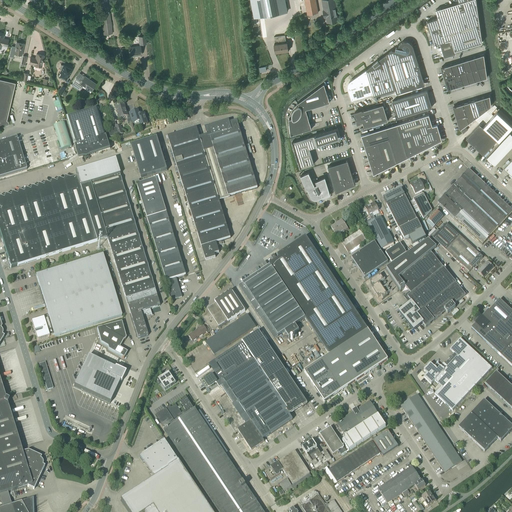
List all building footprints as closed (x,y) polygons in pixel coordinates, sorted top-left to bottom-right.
[(99,0),(104,36),(112,35),(110,15),(109,15),(107,0),(99,0)] [(287,12),(284,0),(251,0),(255,18),(287,12)] [(304,0),(307,14),(318,12),(315,0),(304,0)] [(321,0),(323,10),(324,17),(326,17),(327,22),(338,20),(336,9),(337,9),(335,0),(321,0)] [(433,45),(439,43),(443,57),(455,54),(454,51),(481,42),(475,0),(457,0),(458,3),(435,10),(436,12),(434,13),(435,16),(437,16),(437,18),(427,21),(426,20),(433,45)] [(7,46),(8,40),(3,38),(4,35),(0,34),(0,47),(1,48),(1,45),(7,46)] [(280,41),(282,51),(288,50),(287,42),(286,42),(286,40),(285,35),(279,36),(280,40),(280,41)] [(397,47),(395,47),(394,50),(391,50),(384,55),(395,89),(396,93),(422,85),(424,85),(413,47),(412,46),(412,45),(411,45),(411,44),(410,43),(409,43),(409,42),(408,42),(407,41),(406,41),(404,41),(403,41),(403,42),(402,42),(401,42),(400,43),(399,43),(399,44),(398,45),(397,46),(397,47)] [(15,46),(11,46),(9,56),(13,57),(14,54),(21,55),(24,44),(16,42),(15,46)] [(129,56),(141,54),(140,45),(128,47),(129,56)] [(41,69),(41,67),(44,55),(36,54),(35,58),(30,57),(29,63),(34,65),(34,66),(34,68),(35,69),(40,70),(41,69)] [(448,89),(487,77),(484,54),(442,67),(448,89)] [(384,55),(365,69),(373,94),(373,96),(395,89),(384,55)] [(63,65),(60,72),(61,73),(59,77),(65,80),(68,76),(69,77),(72,69),(63,65)] [(351,100),(373,94),(365,69),(350,80),(349,81),(348,82),(348,83),(347,84),(347,85),(347,86),(347,87),(347,89),(351,100)] [(71,85),(79,91),(83,86),(91,91),(96,84),(84,76),(81,82),(76,78),(71,85)] [(0,125),(9,123),(8,120),(6,120),(15,82),(0,78),(0,125)] [(292,117),(292,118),(289,119),(288,119),(290,135),(311,129),(305,110),(329,102),(324,83),(297,103),(298,106),(298,107),(297,107),(296,108),(295,108),(295,109),(294,110),(293,110),(293,111),(293,112),(292,112),(292,113),(292,114),(292,115),(292,116),(292,117)] [(431,107),(426,90),(392,101),(397,117),(431,107)] [(460,129),(491,106),(489,95),(455,106),(454,106),(459,124),(458,124),(460,129)] [(119,118),(127,116),(124,104),(116,107),(119,118)] [(357,121),(385,112),(382,104),(364,110),(364,109),(354,112),(357,121)] [(97,107),(66,117),(75,145),(79,158),(83,157),(86,157),(90,155),(110,149),(106,136),(97,107)] [(138,112),(130,114),(133,124),(139,122),(140,126),(147,124),(144,114),(139,116),(138,112)] [(385,112),(357,121),(357,123),(362,121),(364,128),(388,120),(385,112)] [(397,124),(401,135),(412,132),(432,126),(432,125),(428,114),(397,124)] [(257,188),(238,126),(237,121),(215,128),(214,125),(209,127),(210,129),(208,130),(209,135),(200,138),(197,128),(196,128),(168,137),(186,198),(182,199),(188,221),(193,220),(206,260),(215,257),(214,254),(219,253),(216,243),(230,238),(219,200),(228,197),(257,188)] [(64,122),(54,126),(61,150),(72,147),(64,122)] [(385,127),(389,139),(396,160),(407,156),(406,154),(407,154),(401,135),(397,124),(385,127)] [(412,132),(417,149),(428,145),(429,146),(437,142),(436,141),(438,140),(438,141),(440,140),(441,138),(437,124),(432,125),(432,126),(412,132)] [(465,138),(480,152),(483,155),(496,140),(489,133),(480,125),(479,124),(465,138)] [(108,131),(110,137),(123,133),(121,125),(116,126),(116,128),(114,128),(114,130),(108,131)] [(365,146),(378,142),(389,139),(385,127),(361,135),(363,142),(364,142),(365,146)] [(313,135),(292,142),(300,168),(314,163),(309,148),(316,146),(330,142),(340,138),(337,128),(326,131),(313,135)] [(401,135),(407,154),(418,151),(417,149),(412,132),(401,135)] [(494,165),(511,145),(511,135),(510,133),(486,158),(494,165)] [(16,137),(6,140),(0,142),(0,178),(27,170),(16,137)] [(157,138),(131,146),(141,179),(167,171),(157,139),(157,138)] [(378,142),(381,154),(369,158),(370,163),(372,172),(375,173),(385,168),(384,165),(396,162),(395,160),(396,160),(389,139),(378,142)] [(381,154),(378,142),(365,146),(369,158),(381,154)] [(0,235),(10,268),(107,238),(136,229),(119,175),(118,175),(117,170),(118,170),(115,159),(85,169),(88,179),(89,180),(79,183),(77,177),(70,179),(64,177),(63,181),(58,180),(57,183),(51,182),(50,185),(45,184),(43,187),(38,186),(37,189),(31,188),(30,191),(25,190),(24,193),(18,192),(17,195),(12,194),(10,197),(5,196),(4,200),(0,198),(0,235)] [(335,192),(354,183),(347,160),(327,166),(335,192)] [(437,203),(482,245),(511,213),(511,210),(469,170),(437,203)] [(317,199),(318,198),(322,196),(322,198),(332,193),(330,194),(324,177),(315,181),(317,184),(314,185),(308,172),(300,175),(300,173),(299,174),(306,189),(307,188),(310,195),(311,196),(311,197),(312,197),(312,198),(313,198),(314,198),(314,199),(315,199),(316,199),(317,199)] [(156,179),(137,185),(147,219),(166,213),(156,179)] [(410,184),(415,195),(424,190),(419,180),(410,184)] [(422,229),(417,220),(401,189),(383,198),(404,240),(415,234),(415,233),(422,229)] [(432,211),(429,205),(423,194),(413,199),(423,220),(432,211)] [(372,222),(375,220),(372,214),(378,211),(374,203),(364,208),(368,216),(372,222)] [(434,226),(443,217),(437,211),(428,220),(434,226)] [(186,275),(166,213),(147,219),(172,300),(182,297),(176,278),(186,275)] [(336,236),(348,228),(342,219),(330,227),(336,236)] [(375,220),(372,222),(368,224),(381,250),(382,249),(382,250),(394,245),(393,244),(394,243),(391,239),(388,241),(377,219),(375,220)] [(433,238),(469,272),(482,258),(446,224),(433,238)] [(110,250),(139,241),(136,229),(107,238),(110,250)] [(348,253),(350,252),(366,241),(359,231),(341,243),(348,253)] [(273,262),(269,265),(305,318),(320,342),(358,316),(345,297),(343,293),(306,237),(281,254),(277,256),(279,258),(273,262)] [(363,250),(351,258),(353,261),(352,264),(353,264),(355,265),(357,266),(358,268),(364,278),(388,262),(374,242),(373,240),(361,248),(363,250)] [(428,240),(386,269),(401,290),(405,286),(411,294),(407,297),(412,302),(402,310),(399,313),(414,331),(423,324),(426,327),(445,311),(447,314),(455,308),(453,305),(465,295),(430,252),(436,248),(428,240)] [(114,261),(143,252),(139,241),(110,250),(114,261)] [(392,263),(406,254),(400,244),(385,253),(392,263)] [(117,272),(146,263),(143,252),(114,261),(117,272)] [(55,337),(121,316),(103,255),(36,276),(49,317),(44,319),(43,318),(31,322),(37,340),(49,337),(49,336),(54,334),(55,337)] [(493,267),(487,262),(477,272),(483,278),(493,267)] [(120,283),(150,274),(146,263),(117,272),(120,283)] [(257,273),(238,285),(274,339),(284,332),(288,338),(299,331),(295,325),(298,322),(302,320),(305,318),(269,265),(268,266),(264,268),(261,270),(257,273)] [(124,294),(153,285),(150,274),(120,283),(124,294)] [(371,288),(375,294),(378,298),(381,296),(382,298),(387,295),(386,294),(392,291),(384,279),(383,280),(380,275),(369,282),(373,287),(371,288)] [(127,305),(156,296),(153,285),(124,294),(127,305)] [(209,326),(212,331),(218,326),(220,328),(228,323),(245,311),(233,293),(231,290),(229,292),(214,302),(216,304),(207,310),(209,312),(202,317),(209,326)] [(131,316),(150,310),(150,309),(159,306),(156,296),(127,305),(131,316)] [(471,328),(500,356),(511,366),(511,312),(499,300),(496,304),(489,311),(488,310),(471,328)] [(134,327),(144,324),(142,316),(146,313),(151,314),(151,313),(150,310),(131,316),(134,327)] [(214,355),(225,347),(248,332),(255,327),(247,315),(205,342),(214,355)] [(342,347),(367,330),(358,316),(320,342),(329,355),(333,353),(342,347)] [(0,494),(27,487),(34,490),(45,466),(42,465),(43,465),(43,464),(43,463),(43,462),(42,462),(42,461),(42,460),(41,460),(41,459),(40,459),(41,457),(28,451),(22,453),(21,448),(7,406),(7,404),(9,401),(5,399),(0,381),(0,343),(4,337),(2,336),(3,332),(1,329),(2,327),(0,321),(0,494)] [(97,331),(121,344),(123,340),(124,341),(126,338),(121,322),(96,329),(97,331)] [(144,324),(134,327),(138,339),(147,336),(144,324)] [(212,331),(209,326),(205,328),(203,325),(188,335),(192,342),(207,332),(207,334),(212,331)] [(367,330),(349,342),(369,372),(388,360),(370,334),(367,330)] [(121,344),(97,331),(100,343),(107,347),(108,350),(123,359),(127,353),(119,348),(121,344)] [(307,404),(259,332),(242,343),(286,410),(299,402),(303,407),(307,404)] [(491,369),(460,339),(449,350),(456,356),(447,366),(443,363),(440,367),(437,363),(433,367),(430,364),(426,368),(425,367),(423,369),(424,370),(423,371),(427,374),(423,378),(431,385),(434,381),(441,387),(434,394),(452,411),(491,369)] [(322,360),(342,390),(369,372),(349,342),(342,347),(333,353),(329,355),(322,360)] [(216,382),(219,387),(218,387),(225,398),(229,395),(234,403),(267,381),(242,343),(241,343),(214,361),(221,370),(216,373),(212,375),(214,379),(216,382)] [(342,390),(322,360),(318,363),(312,355),(300,364),(324,402),(342,390)] [(87,357),(73,388),(109,404),(120,381),(121,382),(125,373),(116,368),(115,369),(87,357)] [(45,362),(39,364),(47,390),(53,389),(45,362)] [(158,379),(161,384),(165,390),(176,383),(169,372),(158,379)] [(511,409),(511,387),(496,372),(485,384),(511,409)] [(251,421),(263,439),(292,420),(267,381),(234,403),(237,408),(239,411),(242,409),(251,421)] [(417,395),(400,406),(445,473),(461,462),(417,395)] [(164,430),(218,511),(263,511),(244,484),(245,483),(245,482),(244,483),(195,409),(194,410),(186,397),(171,407),(170,405),(155,415),(165,429),(164,430)] [(511,429),(511,426),(483,400),(458,428),(484,452),(497,439),(500,442),(511,429)] [(369,402),(336,423),(345,436),(378,414),(369,402)] [(386,427),(378,415),(345,437),(346,439),(342,441),(349,451),(386,427)] [(264,442),(263,439),(251,421),(237,430),(240,434),(238,435),(241,440),(243,438),(251,451),(264,442)] [(344,448),(330,427),(319,434),(333,455),(344,448)] [(383,456),(398,446),(388,431),(373,441),(383,456)] [(212,511),(165,441),(139,457),(153,478),(120,501),(127,511),(144,511),(146,511),(145,511),(212,511)] [(316,469),(331,459),(325,450),(321,454),(313,441),(302,448),(316,469)] [(337,483),(380,454),(372,442),(329,470),(337,483)] [(280,461),(279,461),(279,462),(294,484),(310,473),(295,451),(295,450),(280,461)] [(280,473),(279,472),(282,470),(283,469),(279,462),(278,462),(273,466),(273,465),(264,471),(270,480),(280,473)] [(412,467),(377,489),(387,504),(402,494),(404,497),(409,493),(407,490),(415,486),(418,491),(425,486),(422,480),(421,481),(412,467)] [(314,492),(298,502),(303,511),(340,511),(335,503),(325,509),(314,492)] [(424,502),(433,497),(430,492),(421,498),(424,502)] [(433,497),(424,502),(427,507),(436,501),(433,497)] [(17,505),(0,509),(0,511),(25,511),(24,508),(30,504),(29,501),(31,501),(31,500),(18,504),(17,505)]
